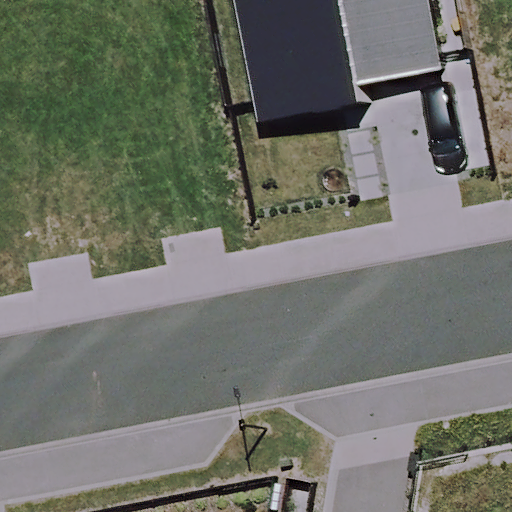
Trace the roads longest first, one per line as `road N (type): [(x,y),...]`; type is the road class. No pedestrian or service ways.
road 1 (residential): [(0,397),(386,318)]
road 2 (residential): [(359,511),(386,318)]
road 3 (residential): [(386,318),(511,294)]
